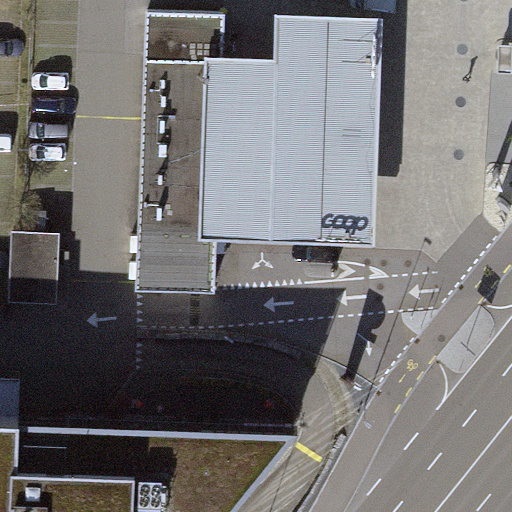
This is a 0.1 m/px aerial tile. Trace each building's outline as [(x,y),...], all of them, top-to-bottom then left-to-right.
[(150,11),(139,283),(213,286),(224,13),(150,11)] [(278,59),(207,57),(201,236),(374,242),(382,16),(279,13),(278,59)] [(16,294),(66,294),(67,220),(16,220),(16,294)] [(0,382),(23,383),(24,365),(0,364),(0,382)] [(0,511),(236,511),(308,432),(0,416),(0,511)]
